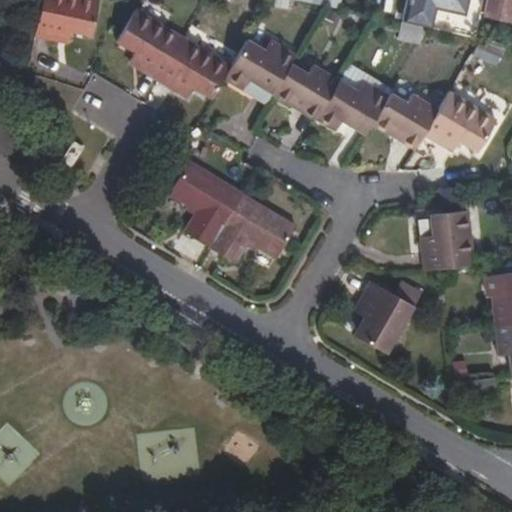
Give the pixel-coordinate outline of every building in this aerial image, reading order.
[(41,0),(34,35),(56,39),(57,29),(70,32),(90,36),(97,0),(41,0)] [(328,0),(327,6),(339,9),(341,0),(328,0)] [(404,0),(400,18),(399,22),(404,23),(428,28),(473,37),(481,0),(404,0)] [(511,0),(484,0),(481,14),(508,21),(511,4),(511,0)] [(340,13),(331,9),(325,20),(334,24),(340,13)] [(158,79),(182,39),(134,10),(115,43),(134,54),(145,61),(141,68),(158,79)] [(420,41),(428,28),(404,23),(400,37),(420,41)] [(57,29),(56,39),(68,41),(70,32),(57,29)] [(223,79),(230,66),(182,39),(158,79),(176,89),(181,82),(192,88),(210,99),(223,79)] [(272,93),(290,64),(295,55),(270,40),(264,50),(246,40),(230,66),(223,79),(242,90),(248,79),(272,93)] [(489,48),(479,43),(474,52),(483,58),(489,48)] [(145,61),(134,54),(129,61),(141,68),(145,61)] [(316,118),(338,80),(312,65),(307,74),(290,64),(272,93),(272,95),(290,106),(293,101),(304,107),(302,110),(316,118)] [(272,95),(272,93),(248,79),(242,90),(266,105),(272,95)] [(371,123),(386,97),(361,82),(356,91),(338,80),(316,118),(315,119),(339,134),(345,123),(364,135),(371,123)] [(181,82),(176,89),(187,96),(192,88),(181,82)] [(495,119),(448,90),(437,110),(424,131),(442,142),(446,134),(457,140),(475,152),(495,119)] [(424,131),(437,110),(411,95),(406,103),(388,93),(386,97),(371,123),(390,134),(392,130),(403,136),(402,139),(415,146),(424,131)] [(301,112),(302,110),(304,107),(293,101),(290,106),(301,112)] [(315,119),(316,118),(302,110),(301,112),(314,120),(315,119)] [(392,130),(390,134),(400,140),(402,139),(403,136),(392,130)] [(451,148),(457,140),(446,134),(442,142),(451,148)] [(414,149),(415,146),(402,139),(400,140),(414,149)] [(81,149),(72,143),(60,162),(69,168),(81,149)] [(182,233),(208,248),(241,194),(187,162),(168,194),(186,205),(189,200),(198,207),(194,214),(182,233)] [(457,201),(456,186),(440,188),(441,203),(457,201)] [(241,194),(208,248),(234,264),(245,246),(250,238),(259,243),(256,248),(275,259),(295,226),(241,194)] [(184,209),(194,214),(198,207),(189,200),(186,205),(184,209)] [(458,211),(457,201),(441,203),(442,213),(458,211)] [(438,269),(474,265),(466,210),(458,211),(442,213),(429,215),(432,235),(433,248),(424,249),(427,271),(438,269)] [(423,236),(432,235),(429,215),(420,216),(423,236)] [(423,236),(424,249),(433,248),(432,235),(423,236)] [(250,238),(245,246),(254,251),(256,248),(259,243),(250,238)] [(490,295),(494,325),(511,323),(511,272),(497,274),(499,294),(490,295)] [(403,280),(394,294),(413,306),(421,291),(403,280)] [(373,281),(361,300),(369,305),(363,315),(351,333),(384,353),(413,306),(394,294),(373,281)] [(369,305),(361,300),(355,310),(363,315),(369,305)] [(511,373),(511,323),(494,325),(497,355),(507,354),(510,373),(511,373)] [(497,375),(466,379),(468,395),(498,391),(497,375)]
